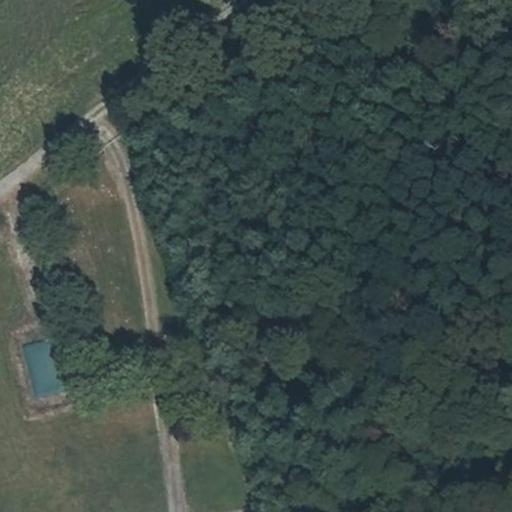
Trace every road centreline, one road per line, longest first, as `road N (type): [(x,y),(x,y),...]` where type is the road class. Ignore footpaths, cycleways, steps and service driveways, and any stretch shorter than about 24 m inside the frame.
road 1 (track): [(90,114),(118,151),(145,262),(180,511)]
road 2 (track): [(0,184),(243,0)]
